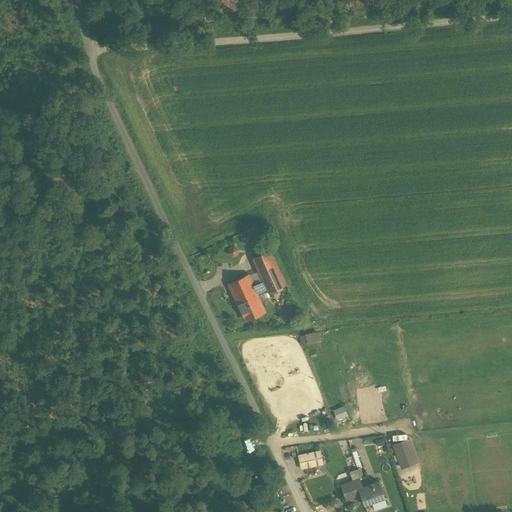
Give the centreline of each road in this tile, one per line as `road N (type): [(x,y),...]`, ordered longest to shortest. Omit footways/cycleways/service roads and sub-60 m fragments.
road 1 (unclassified): [(304,511),(81,26),(76,0)]
road 2 (track): [(354,0),(81,26)]
